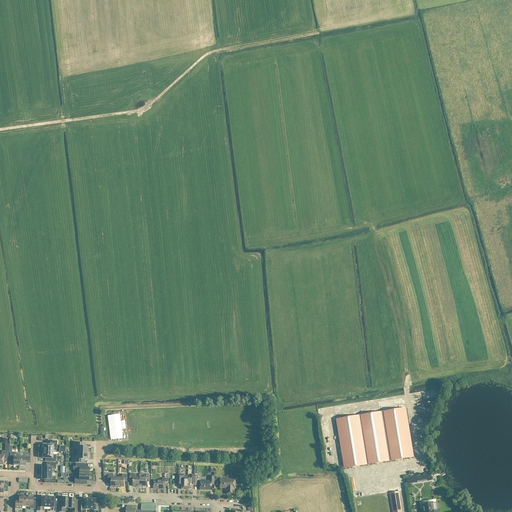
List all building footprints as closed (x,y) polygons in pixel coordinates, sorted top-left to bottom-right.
[(321,407),(321,416),(327,416),(327,412),(334,412),(334,406),(321,407)] [(344,468),(413,457),(405,409),(336,420),(344,468)] [(41,452),(52,452),(52,449),(56,449),(56,441),(49,441),(49,444),(48,444),(48,445),(43,445),(42,448),(41,448),(41,452)] [(77,449),(77,453),(87,454),(88,447),(82,447),(82,443),(73,443),(73,449),(77,449)] [(52,452),(41,452),(41,456),(42,456),(42,458),(49,458),(49,459),(49,462),(56,462),(56,455),(52,455),(52,452)] [(19,466),(19,457),(19,453),(16,453),(9,453),(9,459),(13,460),(13,466),(19,466)] [(30,454),(23,453),(23,458),(19,457),(19,466),(25,466),(25,463),(30,463),(30,454)] [(87,454),(77,453),(77,457),(73,457),(73,463),(81,463),(81,459),(87,460),(87,454)] [(41,473),(51,473),(51,469),(57,470),(57,467),(55,467),(56,463),(50,463),(50,466),(48,466),(48,467),(42,467),(41,473)] [(79,474),(88,475),(89,468),(87,468),(87,464),(75,464),(75,471),(77,471),(79,472),(79,474)] [(197,476),(197,472),(194,472),(194,475),(191,475),(191,479),(187,478),(187,490),(193,490),(193,482),(197,482),(197,476)] [(51,473),(41,473),(41,480),(44,480),(44,483),(43,483),(55,484),(55,477),(51,477),(51,473)] [(88,475),(79,474),(79,476),(77,477),(74,477),(74,484),(86,484),(86,481),(88,481),(88,475)] [(108,475),(104,475),(105,481),(107,481),(110,481),(110,487),(114,487),(114,488),(117,488),(117,478),(113,478),(113,474),(108,474),(108,475)] [(117,478),(117,488),(120,488),(120,487),(124,487),(124,482),(127,482),(127,475),(121,474),(121,478),(117,478)] [(136,487),(139,487),(139,478),(135,477),(135,474),(129,474),(129,481),(133,481),(132,487),(136,487)] [(143,478),(139,478),(139,487),(142,488),(142,487),(146,487),(146,481),(149,481),(150,474),(144,474),(143,478)] [(168,486),(168,474),(164,474),(164,479),(162,479),(162,481),(153,481),(153,489),(160,489),(164,489),(164,486),(168,486)] [(412,477),(411,477),(412,483),(413,483),(431,480),(430,474),(412,477)] [(183,490),(187,490),(187,478),(187,476),(184,476),(184,475),(178,475),(178,481),(181,481),(181,489),(183,489),(183,490)] [(214,485),(214,476),(210,476),(210,481),(204,481),(204,482),(200,482),(200,490),(210,491),(211,485),(214,485)] [(235,489),(235,479),(227,479),(227,480),(220,479),(220,488),(227,488),(226,494),(234,495),(234,489),(235,489)] [(402,511),(399,491),(389,493),(392,511),(402,511)] [(21,509),(21,507),(25,507),(25,505),(26,497),(19,496),(18,502),(15,502),(15,509),(21,509)] [(33,497),(26,497),(25,505),(29,505),(29,509),(35,510),(35,503),(36,500),(33,499),(33,497)] [(47,507),(47,497),(41,497),(41,503),(37,503),(37,511),(44,511),(44,507),(47,507)] [(47,497),(47,507),(50,508),(50,511),(56,511),(56,504),(53,504),(54,498),(51,498),(51,497),(48,497),(48,498),(47,497)] [(68,508),(68,498),(62,498),(61,501),(58,501),(58,511),(64,511),(64,510),(66,508),(68,508)] [(68,498),(68,508),(68,509),(70,509),(71,510),(70,511),(77,511),(78,501),(75,501),(75,499),(68,498)] [(89,510),(89,499),(83,499),(83,506),(82,506),(82,507),(79,507),(78,511),(85,511),(85,510),(89,510)] [(89,499),(89,510),(92,510),(91,511),(100,511),(100,507),(96,507),(96,506),(95,506),(95,499),(89,499)] [(424,505),(423,505),(423,511),(433,511),(437,510),(436,503),(431,503),(424,505)]
